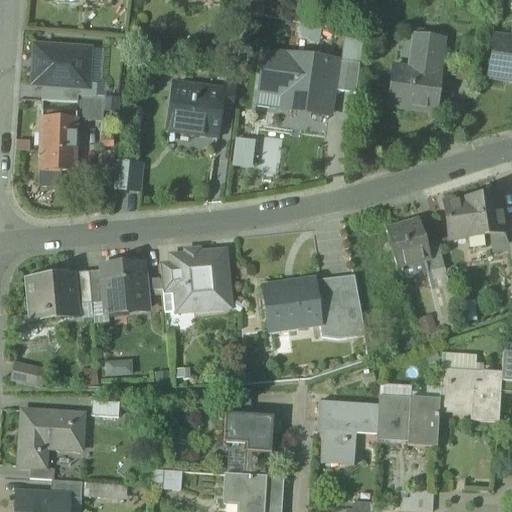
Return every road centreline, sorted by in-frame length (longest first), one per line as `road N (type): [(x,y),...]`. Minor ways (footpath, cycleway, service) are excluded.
road 1 (residential): [(0,249),(297,212),(511,152)]
road 2 (residential): [(0,163),(8,0)]
